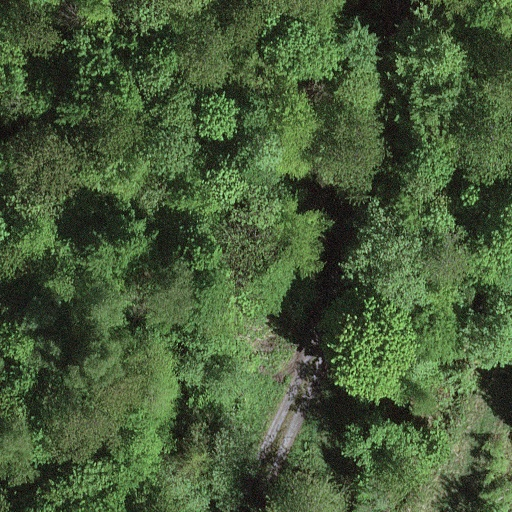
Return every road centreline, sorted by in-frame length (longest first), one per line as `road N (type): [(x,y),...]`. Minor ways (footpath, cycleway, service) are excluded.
road 1 (track): [(256,511),(361,248),(416,0)]
road 2 (track): [(437,511),(466,469),(511,348)]
road 3 (track): [(310,391),(320,511)]
